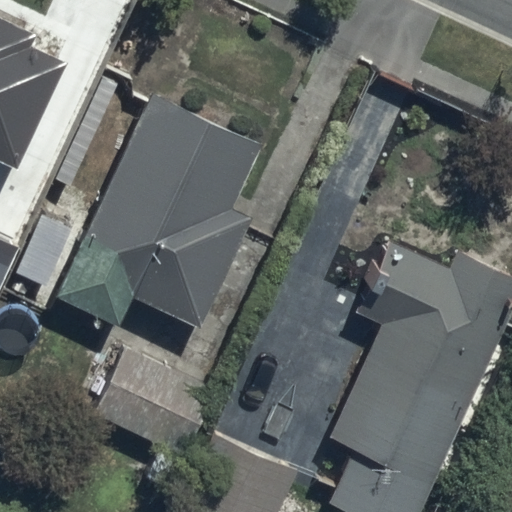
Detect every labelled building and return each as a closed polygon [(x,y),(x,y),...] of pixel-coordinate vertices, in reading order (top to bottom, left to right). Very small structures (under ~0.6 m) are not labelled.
[(33,17),(0,1),(0,149),(12,155),(62,47),(26,30),(33,17)] [(260,125),(147,74),(55,278),(115,306),(128,277),(197,308),(247,198),(230,190),(260,125)] [(69,214),(40,202),(14,261),(18,263),(10,283),(23,289),(32,270),(42,274),(69,214)] [(380,511),(411,511),(511,289),(511,260),(454,234),(446,253),(386,226),(354,297),(380,309),(330,420),(353,430),(327,488),(380,511)] [(0,268),(14,239),(0,232),(0,268)] [(211,377),(122,333),(89,400),(178,444),(211,377)] [(313,511),(330,474),(210,419),(167,511),(313,511)]
